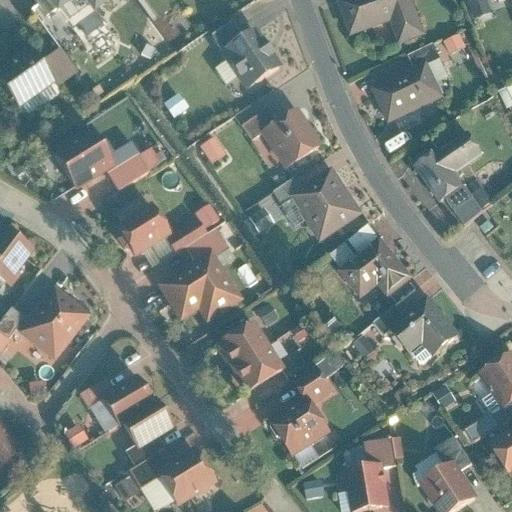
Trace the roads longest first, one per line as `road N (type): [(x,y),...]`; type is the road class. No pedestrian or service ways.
road 1 (residential): [(0,196),(89,267),(289,511)]
road 2 (residential): [(301,0),(358,138),(404,213),(473,291),(511,311)]
